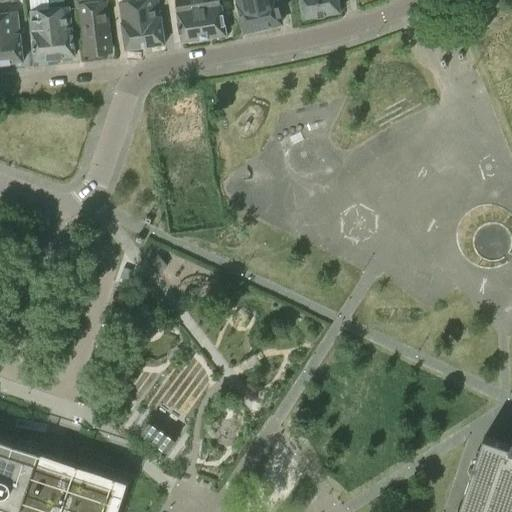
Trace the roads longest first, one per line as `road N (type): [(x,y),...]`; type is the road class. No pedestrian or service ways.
road 1 (residential): [(139,77),(164,65),(320,39),(412,4)]
road 2 (residential): [(0,186),(54,205),(78,201),(139,77)]
road 3 (residential): [(0,84),(117,72),(139,77)]
